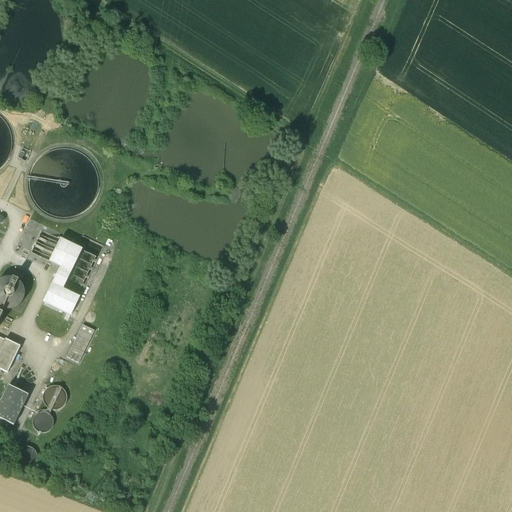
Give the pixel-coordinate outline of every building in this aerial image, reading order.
[(35,248),(46,254),(53,239),(42,233),(35,248)] [(79,298),(62,290),(81,250),(60,240),(49,262),(60,268),(42,303),(70,317),(79,298)] [(24,275),(13,270),(9,278),(13,279),(15,280),(16,281),(17,282),(20,284),(24,275)] [(22,303),(24,295),(22,287),(16,281),(8,279),(0,280),(0,308),(0,309),(8,311),(16,309),(22,303)] [(82,326),(66,358),(78,364),(94,332),(82,326)] [(4,341),(0,338),(0,370),(7,374),(20,347),(5,340),(4,341)] [(27,396),(8,387),(0,404),(0,428),(0,429),(4,422),(13,426),(27,396)] [(64,404),(65,399),(63,394),(60,390),(54,389),(49,390),(45,394),(44,399),(45,404),(49,408),(54,410),(60,408),(64,404)] [(52,429),(53,424),(52,418),(48,414),(43,413),(37,415),(34,418),(32,424),(34,429),(38,433),(43,434),(48,433),(52,429)]
